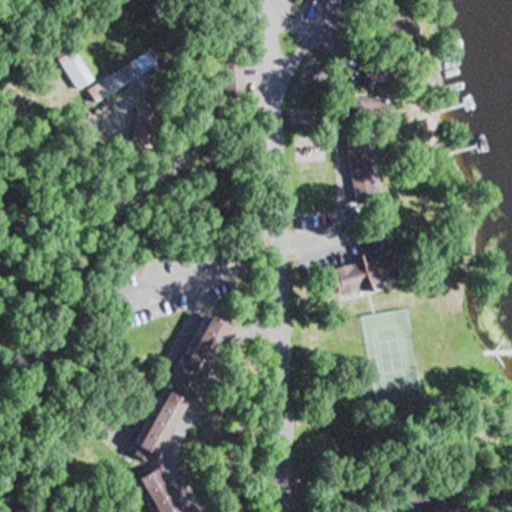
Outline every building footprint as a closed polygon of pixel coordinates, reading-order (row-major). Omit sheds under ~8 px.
[(390,40),(390,23),(372,23),(372,40),(390,40)] [(48,51),(70,92),(87,83),(65,42),(48,51)] [(81,91),(90,106),(141,73),(131,59),(81,91)] [(218,62),(218,96),(237,96),(237,62),(218,62)] [(355,91),(374,91),(374,70),(355,70),(355,91)] [(377,122),(377,99),(345,99),(345,122),(377,122)] [(360,133),(340,135),(346,205),(366,203),(360,133)] [(384,281),(375,252),(347,260),(348,263),(323,270),(331,297),(384,281)] [(126,456),(147,467),(218,326),(198,316),(126,456)] [(427,511),(427,493),(399,492),(398,511),(416,511),(417,511),(427,511)]
